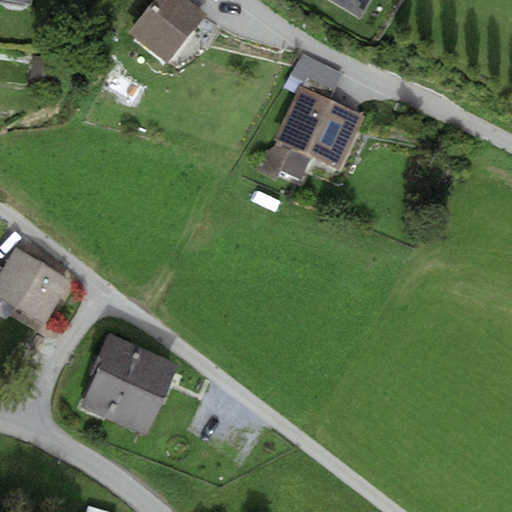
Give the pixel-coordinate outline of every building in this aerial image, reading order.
[(154,0),(128,33),(167,64),(207,14),(189,0),(154,0)] [(329,0),(359,19),(370,0),(329,0)] [(342,73),(303,54),(284,88),(296,94),(274,140),(277,141),(311,157),(340,170),(365,117),(330,100),(342,73)] [(58,60),(33,56),(28,84),(54,88),(58,60)] [(311,157),(277,141),(275,146),(260,158),(254,169),(276,178),(280,172),(300,181),(311,157)] [(72,281),(16,247),(0,273),(0,299),(45,326),(72,281)] [(182,364),(109,330),(88,375),(94,378),(81,406),(148,436),(182,364)]
